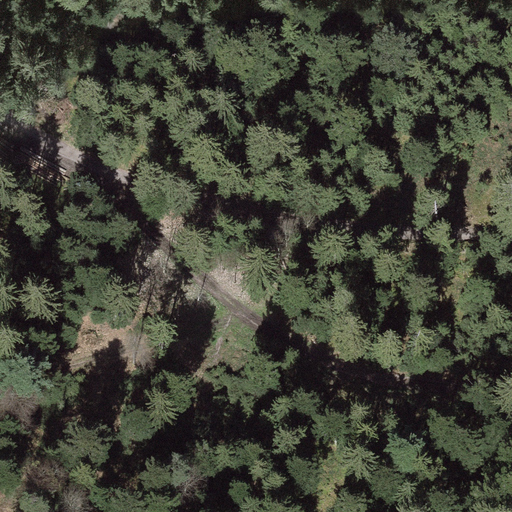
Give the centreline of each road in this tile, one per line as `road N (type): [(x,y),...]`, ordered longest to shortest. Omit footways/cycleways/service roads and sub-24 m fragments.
road 1 (track): [(0,111),(72,156),(314,228),(511,237)]
road 2 (track): [(72,156),(153,250),(307,355),(385,381),(511,399)]
